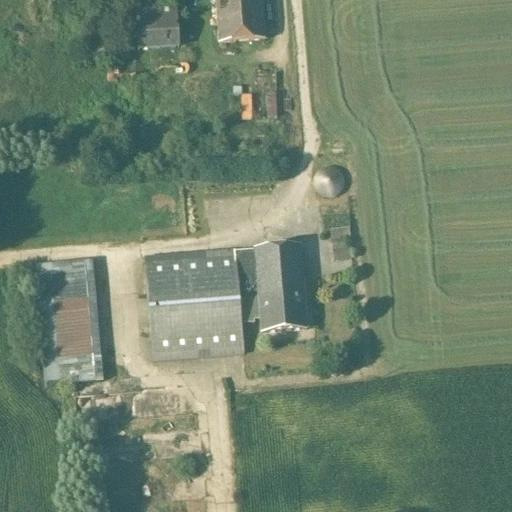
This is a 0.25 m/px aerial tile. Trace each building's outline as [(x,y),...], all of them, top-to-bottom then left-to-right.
[(144,0),(133,1),(136,53),(179,51),(175,0),(144,0)] [(261,0),(214,0),(218,47),(265,43),(261,0)] [(281,119),(281,95),(270,95),(270,118),(281,119)] [(314,191),(340,201),(349,177),(323,167),(314,191)] [(233,252),(144,259),(152,365),(243,358),(241,327),(253,326),(253,323),(259,323),(260,337),(307,333),(300,248),(254,251),(254,252),(255,265),(234,267),(233,254),(233,252)] [(92,264),(34,268),(36,303),(38,303),(95,298),(92,264)] [(270,483),(255,485),(257,498),(257,504),(273,502),(271,490),(270,483)]
